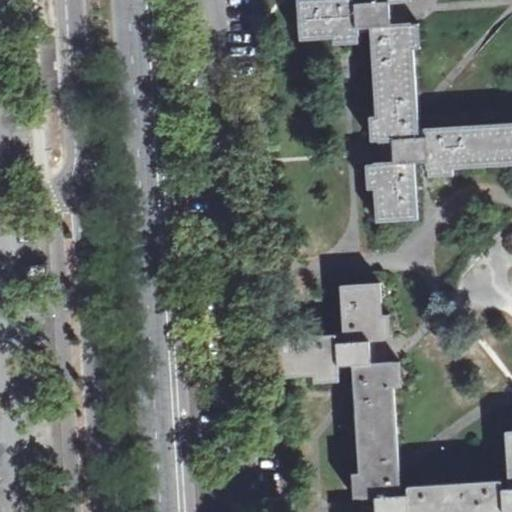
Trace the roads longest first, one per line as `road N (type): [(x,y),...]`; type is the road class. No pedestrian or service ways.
road 1 (secondary): [(165,511),(132,0)]
road 2 (secondary): [(77,0),(108,511)]
